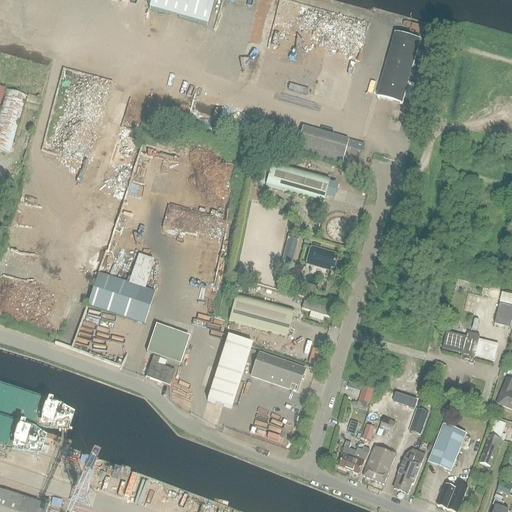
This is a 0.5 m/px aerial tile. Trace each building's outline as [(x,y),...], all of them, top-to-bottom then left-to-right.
[(151,0),(149,9),(149,10),(207,27),(215,0),(151,0)] [(402,105),(420,41),(396,34),(377,99),(402,105)] [(292,92),(311,97),(313,91),(294,86),(292,92)] [(0,108),(0,152),(9,156),(27,97),(5,91),(0,108)] [(341,166),(346,148),(348,141),(302,128),(295,153),(341,166)] [(264,185),(270,165),(260,162),(254,182),(264,185)] [(323,203),(329,181),(271,165),(265,186),(323,203)] [(299,233),(300,226),(293,224),(292,232),(299,233)] [(289,235),(287,241),(297,244),(298,238),(289,235)] [(334,255),(325,252),(311,248),(306,265),(330,271),(331,268),(333,269),(336,259),(334,258),(334,255)] [(98,274),(87,306),(144,325),(155,293),(145,290),(155,262),(139,256),(129,284),(98,274)] [(282,259),(281,265),(291,268),(292,262),(282,259)] [(304,296),(312,298),(314,292),(305,290),(304,296)] [(294,310),(236,294),(229,321),(286,337),(294,310)] [(511,296),(502,294),(499,303),(511,306),(511,296)] [(304,302),(302,310),(310,312),(309,318),(323,323),(325,316),(331,318),(333,311),(304,302)] [(511,308),(499,306),(494,325),(509,329),(511,317),(511,308)] [(156,325),(147,353),(180,365),(190,337),(156,325)] [(495,363),(499,346),(480,341),(480,336),(468,334),(465,338),(446,333),(442,350),(461,355),(460,361),(469,363),(469,360),(475,361),(476,358),(495,363)] [(227,336),(206,401),(231,409),(252,344),(227,336)] [(319,364),(323,350),(315,348),(311,361),(319,364)] [(258,354),(250,377),(296,393),(304,370),(258,354)] [(145,378),(169,387),(175,372),(157,365),(160,359),(153,357),(145,378)] [(511,381),(507,379),(496,404),(498,405),(498,406),(511,411),(511,381)] [(348,382),(347,388),(359,391),(361,386),(348,382)] [(359,401),(369,404),(373,390),(362,387),(359,401)] [(411,409),(413,400),(390,394),(387,402),(411,409)] [(420,402),(418,409),(423,411),(425,403),(426,403),(420,401),(420,402)] [(490,408),(487,406),(479,403),(477,409),(488,413),(490,408)] [(417,410),(409,432),(421,436),(429,414),(417,410)] [(396,424),(384,419),(379,430),(391,435),(396,424)] [(496,421),(492,432),(480,465),(490,469),(506,425),(496,421)] [(353,424),(351,432),(358,434),(361,426),(353,424)] [(367,426),(362,440),(371,442),(375,429),(367,426)] [(430,458),(428,464),(451,474),(467,435),(443,426),(430,458)] [(356,454),(356,453),(349,450),(351,445),(346,443),(341,457),(343,458),(339,468),(348,472),(356,454)] [(357,450),(356,453),(356,454),(348,472),(359,476),(369,450),(364,448),(362,452),(357,450)] [(395,457),(375,449),(363,478),(383,486),(395,457)] [(413,486),(421,465),(425,456),(418,453),(414,462),(402,493),(408,496),(412,485),(413,486)] [(402,493),(414,462),(404,458),(396,479),(398,480),(393,490),(402,493)] [(500,483),(497,491),(509,496),(511,489),(511,488),(500,483)] [(437,508),(448,511),(458,511),(468,488),(457,484),(455,490),(446,486),(437,508)] [(0,511),(46,511),(48,507),(0,491),(0,511)] [(508,511),(501,509),(504,503),(495,500),(492,506),(496,507),(494,511),(508,511)]
